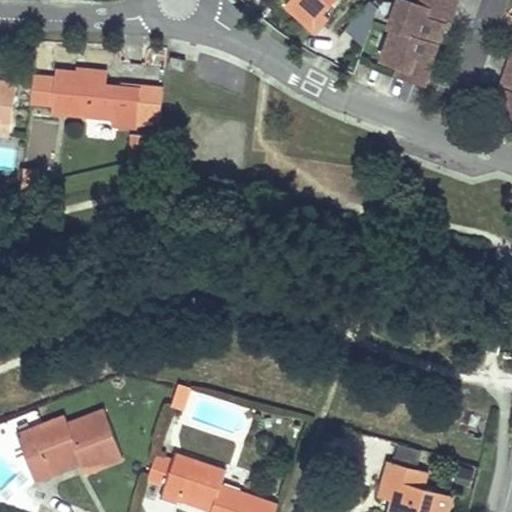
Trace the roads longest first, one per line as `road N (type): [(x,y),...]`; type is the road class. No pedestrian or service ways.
road 1 (residential): [(511,154),(320,83),(210,12),(179,1)]
road 2 (residential): [(179,1),(124,12),(0,8)]
road 3 (unknown): [(439,131),(493,0)]
